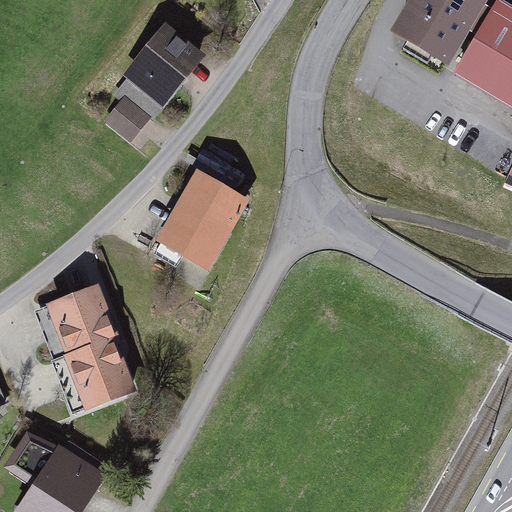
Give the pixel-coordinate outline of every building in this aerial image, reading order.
[(483,0),(405,0),(390,27),(447,61),(483,0)] [(511,4),(505,0),(497,0),(455,70),(511,104),(511,4)] [(171,35),(130,82),(164,112),(205,65),(171,35)] [(148,121),(129,107),(113,129),(132,143),(148,121)] [(252,206),(201,178),(161,250),(212,278),(252,206)] [(102,296),(53,314),(90,412),(139,394),(102,296)] [(6,463),(28,476),(52,436),(30,423),(6,463)] [(84,511),(98,492),(58,465),(26,511),(84,511)]
